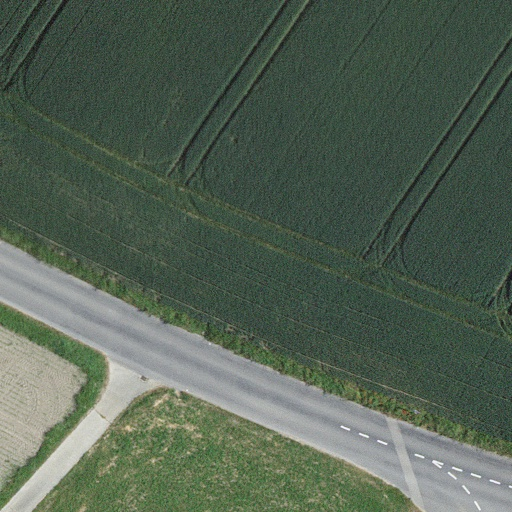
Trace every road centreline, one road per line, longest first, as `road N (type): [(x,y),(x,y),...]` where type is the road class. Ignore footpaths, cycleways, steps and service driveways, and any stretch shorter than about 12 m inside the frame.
road 1 (unclassified): [(511,488),(154,350),(0,268)]
road 2 (track): [(154,350),(15,511)]
